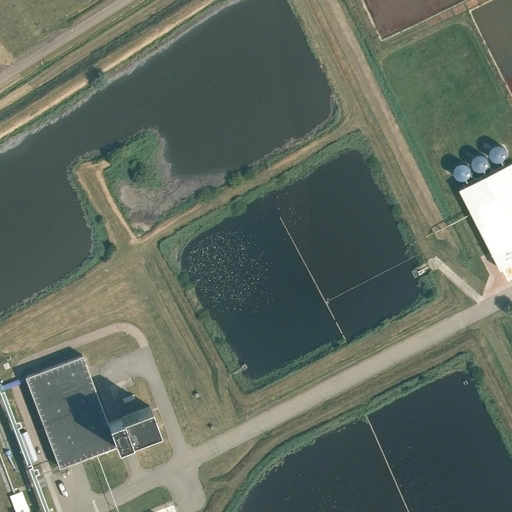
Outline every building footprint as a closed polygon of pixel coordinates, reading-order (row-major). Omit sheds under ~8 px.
[(481,162),(474,153),(464,160),(471,170),(481,162)] [(465,170),(453,161),(446,172),(458,180),(465,170)] [(458,190),(499,271),(511,263),(511,163),(458,190)] [(58,469),(157,431),(148,407),(106,424),(80,356),(23,378),(58,469)] [(38,458),(27,430),(17,434),(28,462),(38,458)] [(27,511),(20,491),(9,494),(15,511),(27,511)]
